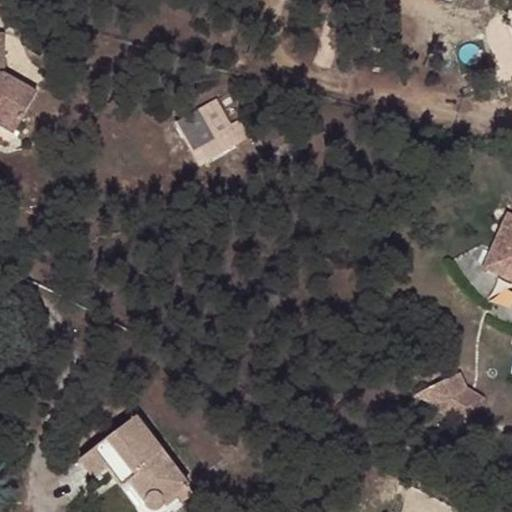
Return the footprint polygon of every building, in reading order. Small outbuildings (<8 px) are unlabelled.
[(0,124),(12,130),(38,90),(6,70),(3,32),(0,31),(0,124)] [(226,149),(208,121),(184,137),(203,164),(226,149)] [(437,418),(478,401),(466,372),(425,389),(437,418)] [(131,420),(94,446),(134,435),(142,434),(131,420)] [(134,435),(94,446),(71,462),(84,481),(99,473),(111,489),(123,482),(138,502),(138,508),(139,511),(154,511),(156,511),(157,506),(156,504),(180,486),(142,434),(134,435)] [(163,511),(188,496),(180,486),(156,504),(157,506),(156,511),(154,511),(139,511),(138,508),(138,502),(123,482),(111,489),(126,511),(163,511)] [(393,511),(386,509),(384,511),(375,511),(346,497),(338,511),(393,511)]
